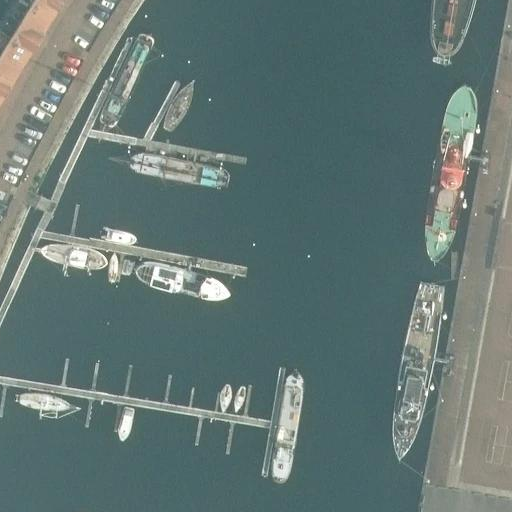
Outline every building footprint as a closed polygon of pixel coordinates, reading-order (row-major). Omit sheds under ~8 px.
[(11,0),(8,5),(43,27),(53,10),(36,0),(11,0)] [(36,0),(53,10),(59,0),(36,0)] [(435,49),(439,52),(445,50),(456,38),(466,9),(468,0),(428,0),(428,2),(428,33),(435,49)] [(0,18),(0,22),(33,43),(43,27),(8,5),(0,18)] [(33,43),(0,22),(0,45),(23,59),(33,43)] [(0,67),(12,75),(13,76),(23,59),(0,45),(0,67)] [(0,90),(2,92),(13,76),(12,75),(0,67),(0,90)] [(424,243),(432,256),(444,246),(455,227),(461,206),(470,151),(474,125),(473,101),(470,89),(462,81),(453,86),(446,96),(437,119),(432,145),(423,198),(421,221),(424,243)] [(444,305),(444,284),(420,279),(411,298),(398,348),(392,382),(388,422),(389,440),(395,453),(406,444),(415,428),(427,390),(436,356),(444,305)]
